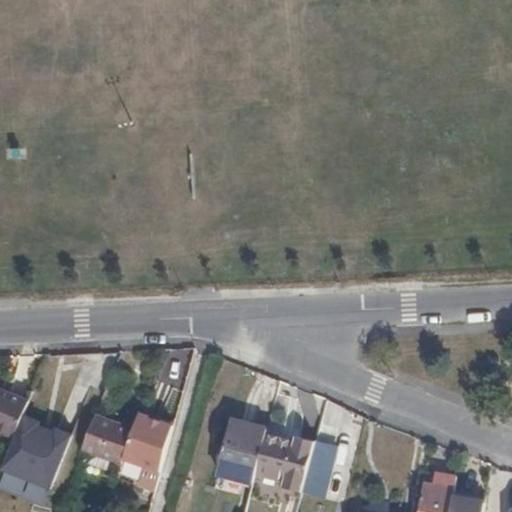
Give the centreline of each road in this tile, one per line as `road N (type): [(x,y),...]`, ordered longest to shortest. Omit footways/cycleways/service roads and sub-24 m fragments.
road 1 (residential): [(511,440),(224,315)]
road 2 (residential): [(511,302),(224,315)]
road 3 (residential): [(0,326),(224,315)]
